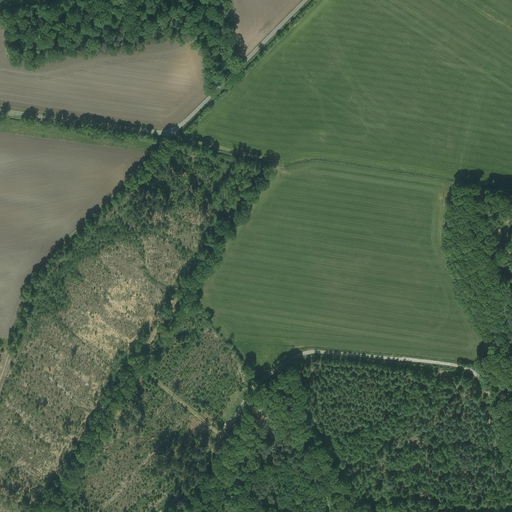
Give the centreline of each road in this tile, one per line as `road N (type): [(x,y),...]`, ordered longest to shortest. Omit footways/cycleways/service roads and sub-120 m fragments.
road 1 (track): [(511,467),(486,385),(469,367),(311,349),(255,383),(209,456),(158,511)]
road 2 (unclassified): [(303,0),(171,133),(0,109)]
road 3 (track): [(0,363),(36,264),(171,133)]
